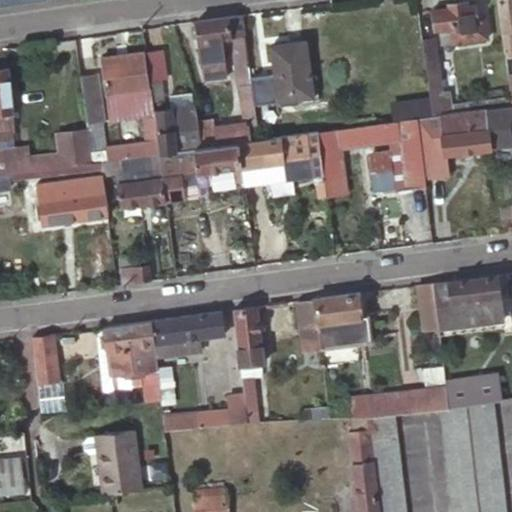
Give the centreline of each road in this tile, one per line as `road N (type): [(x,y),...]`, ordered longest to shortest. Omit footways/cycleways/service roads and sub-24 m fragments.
road 1 (residential): [(0,321),(511,251)]
road 2 (residential): [(0,29),(205,0)]
